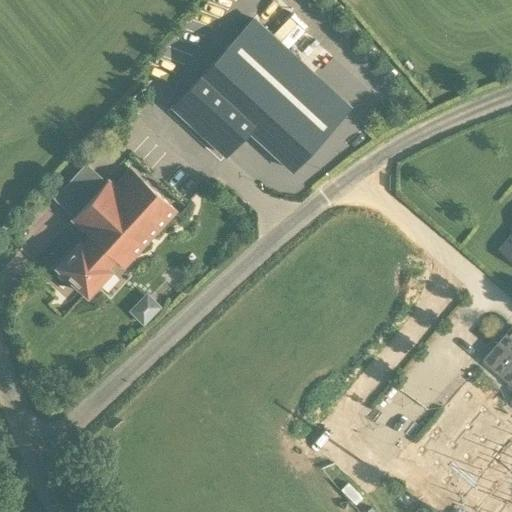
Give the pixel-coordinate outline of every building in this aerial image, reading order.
[(291,172),(349,109),(253,20),(171,108),(224,157),(248,131),(291,172)] [(122,268),(174,211),(129,170),(114,186),(107,181),(104,184),(86,167),(56,199),(74,216),(71,220),(90,236),(81,246),(78,243),(54,268),(84,296),(95,284),(96,285),(109,272),(106,269),(114,260),(122,268)] [(511,238),(502,250),(511,258),(511,238)] [(130,309),(145,323),(163,303),(148,289),(130,309)] [(511,338),(506,333),(482,361),(511,386),(511,400),(511,402),(511,338)] [(489,407),(462,409),(466,447),(444,450),(447,484),(477,509),(487,497),(505,511),(511,511),(511,473),(494,459),(489,407)]
